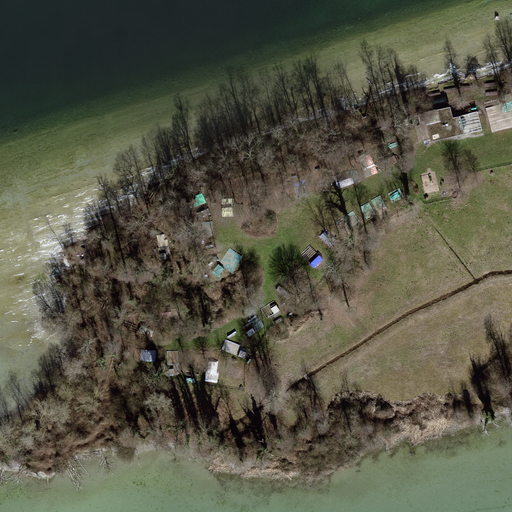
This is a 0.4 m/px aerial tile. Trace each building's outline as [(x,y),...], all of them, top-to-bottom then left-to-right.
[(450,106),(416,114),(424,145),(483,130),(478,112),(453,118),(452,112),(450,106)] [(439,191),(436,172),(422,175),(425,194),(439,191)] [(349,178),(336,182),(339,191),(352,188),(349,178)] [(329,193),(325,181),(310,185),(313,198),(329,193)] [(402,192),(392,195),(394,202),(404,199),(402,192)] [(372,209),(360,214),(364,222),(375,217),(372,209)] [(163,257),(169,254),(162,240),(156,243),(163,257)] [(315,247),(306,254),(318,269),(327,261),(315,247)] [(243,260),(234,255),(229,264),(237,269),(243,260)] [(146,353),(136,353),(136,361),(153,362),(153,354),(146,353)] [(178,354),(168,354),(169,374),(178,374),(178,354)]
